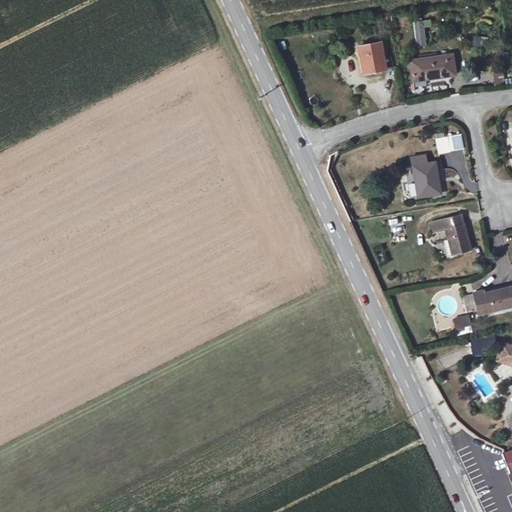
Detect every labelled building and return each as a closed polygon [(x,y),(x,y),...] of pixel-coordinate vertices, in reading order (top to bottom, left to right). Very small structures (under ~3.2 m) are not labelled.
[(415,44),(434,42),(432,27),(413,29),(415,44)] [(383,59),(388,58),(385,41),(380,42),(358,46),(363,73),(385,69),(383,59)] [(454,72),(452,57),(452,54),(410,61),(413,81),(455,75),(454,72)] [(390,57),(388,58),(383,59),(385,69),(392,68),(390,57)] [(493,69),(494,85),(504,84),(503,68),(493,69)] [(461,133),(435,138),(438,154),(464,149),(461,133)] [(413,166),(418,197),(440,193),(435,162),(413,166)] [(449,240),(453,254),(453,255),(470,251),(461,215),(430,223),(433,233),(445,229),(448,240),(449,240)] [(449,240),(448,240),(443,241),(447,256),(453,254),(449,240)] [(511,283),(484,290),(484,293),(511,286),(511,283)] [(511,286),(484,293),(484,290),(472,293),(477,314),(511,306),(511,286)] [(462,326),(470,324),(468,316),(453,319),(456,331),(463,330),(462,326)] [(463,330),(456,331),(453,331),(454,337),(472,333),(470,324),(462,326),(463,330)] [(495,337),(470,338),(470,355),(495,354),(495,337)] [(500,358),(505,343),(502,342),(496,360),(504,363),(503,359),(500,358)] [(503,359),(504,363),(511,365),(511,366),(511,345),(505,343),(500,358),(503,359)] [(511,449),(502,454),(511,478),(511,449)]
